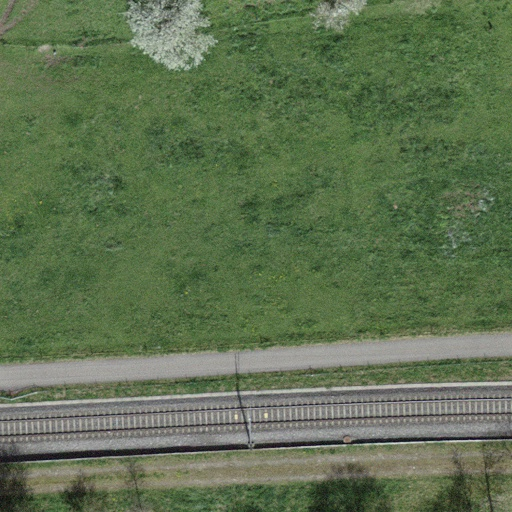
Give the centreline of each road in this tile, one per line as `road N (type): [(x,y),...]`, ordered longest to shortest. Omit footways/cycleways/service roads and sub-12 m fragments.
road 1 (unclassified): [(0,376),(511,347)]
road 2 (track): [(0,477),(511,462)]
